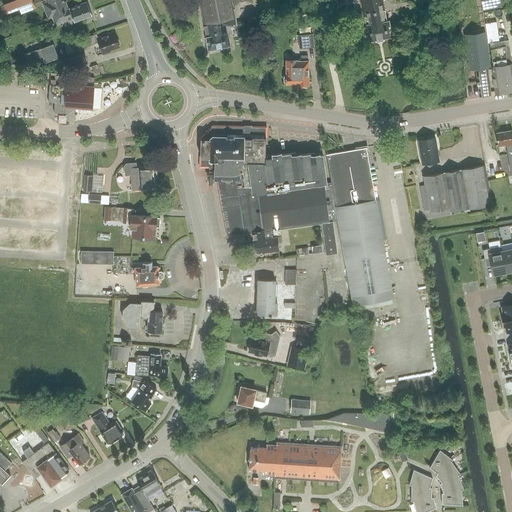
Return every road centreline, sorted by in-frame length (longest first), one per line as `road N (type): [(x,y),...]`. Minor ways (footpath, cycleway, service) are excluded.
road 1 (tertiary): [(161,440),(195,375),(209,283),(175,126)]
road 2 (tertiary): [(192,99),(366,123),(511,104)]
road 3 (unclassified): [(0,132),(89,132),(143,109)]
road 4 (tertiary): [(45,511),(161,440)]
road 5 (residential): [(496,432),(471,300)]
